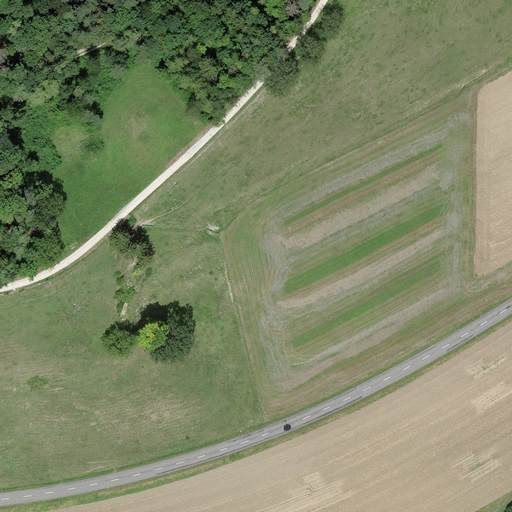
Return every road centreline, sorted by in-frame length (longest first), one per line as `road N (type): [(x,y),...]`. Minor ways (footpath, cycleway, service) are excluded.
road 1 (tertiary): [(511,305),(282,427),(151,471),(0,499)]
road 2 (track): [(324,0),(283,63),(152,187),(64,264),(0,290)]
road 3 (track): [(151,0),(110,38),(0,82)]
